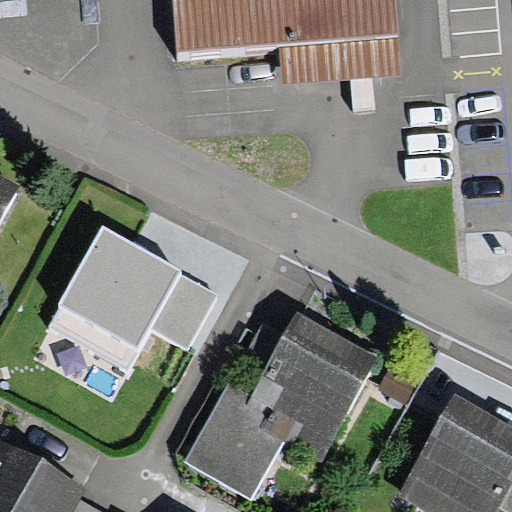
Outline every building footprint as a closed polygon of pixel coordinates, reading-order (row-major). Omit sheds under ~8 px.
[(392,0),(168,0),(172,50),(277,48),(280,81),(399,77),(392,0)] [(0,222),(23,181),(0,168),(0,222)] [(150,329),(180,274),(99,230),(47,325),(128,369),(150,329)] [(218,294),(180,274),(150,329),(188,349),(218,294)] [(376,359),(299,316),(254,396),(234,384),(190,461),(251,496),(286,435),(322,455),(376,359)] [(395,361),(380,388),(408,403),(423,376),(395,361)] [(511,488),(511,424),(453,392),(395,493),(428,511),(498,511),(503,506),(511,488)] [(73,511),(80,499),(87,488),(1,439),(0,441),(0,511),(73,511)] [(511,488),(503,506),(511,510),(511,488)] [(102,511),(80,499),(73,511),(102,511)]
